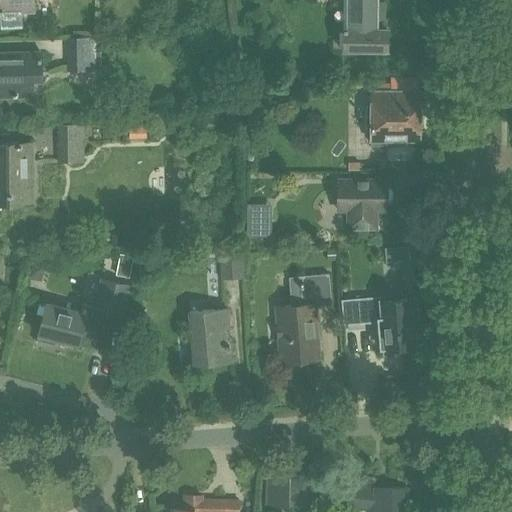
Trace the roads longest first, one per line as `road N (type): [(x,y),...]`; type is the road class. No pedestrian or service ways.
road 1 (residential): [(477,412),(0,454)]
road 2 (residential): [(477,412),(475,149)]
road 3 (residential): [(475,149),(473,0)]
